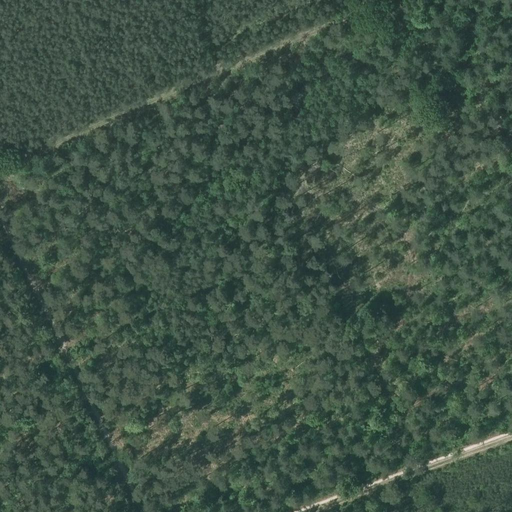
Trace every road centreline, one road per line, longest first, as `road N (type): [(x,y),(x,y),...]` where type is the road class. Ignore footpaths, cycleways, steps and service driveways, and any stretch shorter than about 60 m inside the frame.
road 1 (track): [(307,511),(511,437)]
road 2 (track): [(511,143),(381,0)]
road 3 (track): [(121,493),(51,346)]
road 4 (track): [(51,346),(0,234)]
road 5 (unknown): [(511,90),(432,0)]
